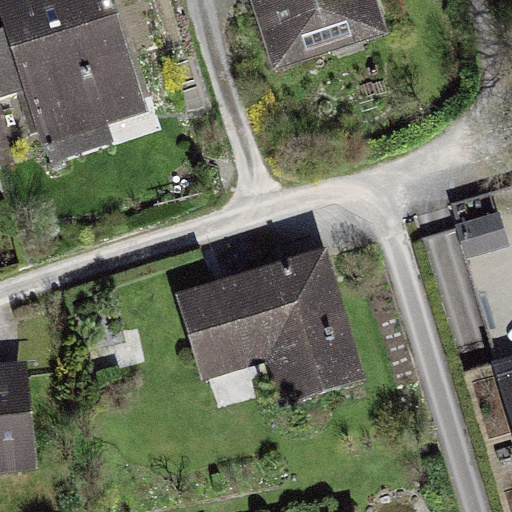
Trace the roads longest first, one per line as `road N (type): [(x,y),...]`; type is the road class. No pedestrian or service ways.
road 1 (residential): [(0,295),(376,181)]
road 2 (residential): [(376,181),(467,511)]
road 3 (residential): [(376,181),(463,136),(498,108),(499,68),(478,0)]
